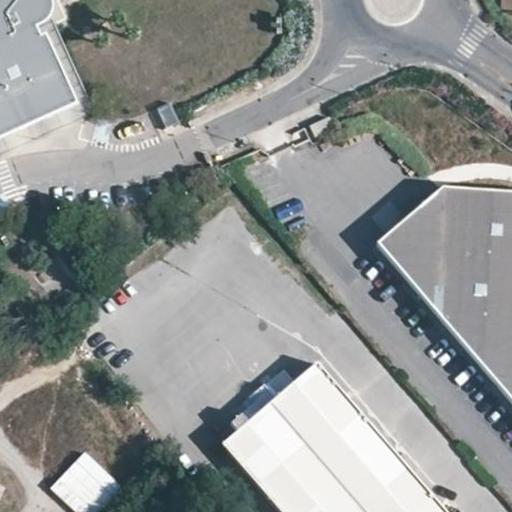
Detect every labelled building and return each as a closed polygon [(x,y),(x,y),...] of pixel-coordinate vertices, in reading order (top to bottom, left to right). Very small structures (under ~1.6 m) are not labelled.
[(53,0),(0,0),(0,113),(36,97),(45,117),(80,101),(46,27),(41,30),(37,21),(41,19),(47,14),(51,9),(54,3),(53,0)] [(36,97),(0,113),(0,137),(45,117),(36,97)] [(333,130),(329,119),(308,128),(312,139),(333,130)] [(511,192),(439,188),(374,243),(511,404),(511,192)] [(440,511),(314,363),(296,379),(288,371),(267,386),(277,396),(219,446),(263,497),(276,511),(440,511)]
